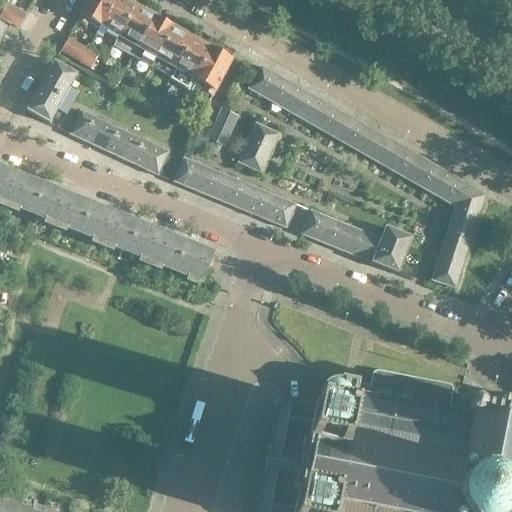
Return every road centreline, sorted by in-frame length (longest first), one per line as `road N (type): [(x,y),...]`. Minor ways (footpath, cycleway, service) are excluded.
road 1 (residential): [(487,339),(0,139)]
road 2 (residential): [(511,176),(260,37)]
road 3 (tertiary): [(511,60),(402,0)]
